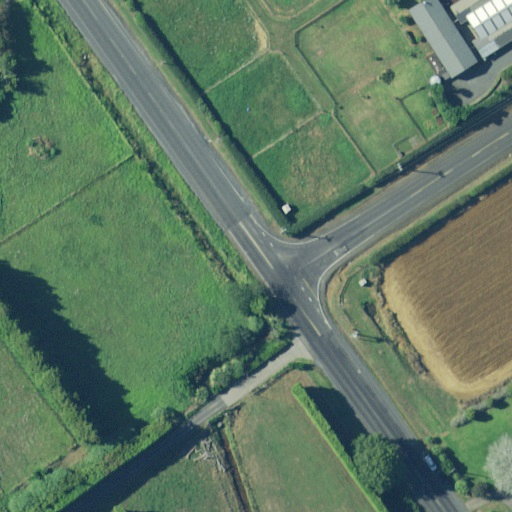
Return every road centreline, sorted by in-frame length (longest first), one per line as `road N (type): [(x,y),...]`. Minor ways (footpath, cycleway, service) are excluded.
road 1 (tertiary): [(281,280),(84,0)]
road 2 (tertiary): [(446,511),(281,280)]
road 3 (tertiary): [(511,131),(281,280)]
